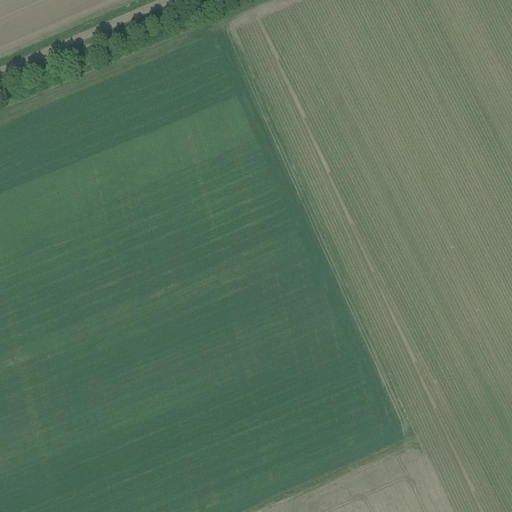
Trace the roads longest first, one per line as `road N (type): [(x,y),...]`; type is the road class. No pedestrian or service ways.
road 1 (unclassified): [(0,72),(170,0)]
road 2 (track): [(397,449),(259,511)]
